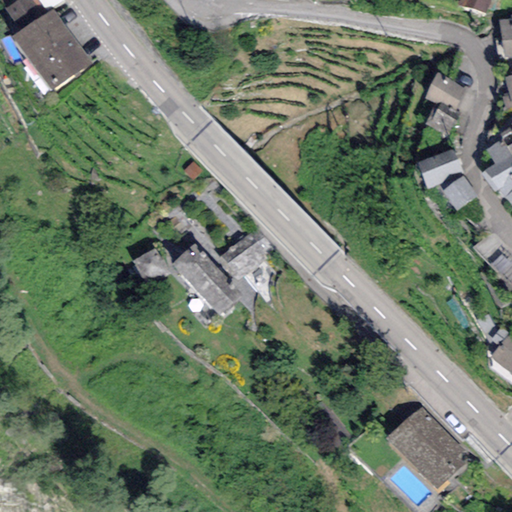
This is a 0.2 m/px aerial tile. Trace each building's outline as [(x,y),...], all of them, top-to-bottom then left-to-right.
[(20,32),(13,38),(51,92),(92,63),(54,9),(48,13),(46,11),(38,0),(19,0),(5,9),(20,32)] [(61,0),(38,0),(46,11),(61,0)] [(491,0),(457,0),(456,4),(486,15),(491,0)] [(511,20),(498,21),(501,58),(511,57),(511,20)] [(465,88),(436,74),(424,98),(435,104),(425,125),(448,136),(459,113),(454,111),(465,88)] [(511,125),(499,135),(502,140),(511,156),(511,125)] [(511,156),(502,140),(486,150),(495,163),(481,172),(496,193),(499,189),(511,206),(511,156)] [(417,164),(427,189),(463,174),(453,149),(417,164)] [(463,176),(441,191),(456,212),(477,197),(463,176)] [(274,250),(255,228),(217,261),(237,283),(274,250)] [(195,244),(173,264),(220,317),(240,300),(224,282),(227,279),(195,244)] [(145,288),(169,274),(155,249),(131,262),(145,288)] [(511,331),(492,357),(511,372),(511,331)] [(469,459),(421,407),(387,438),(435,490),(469,459)]
